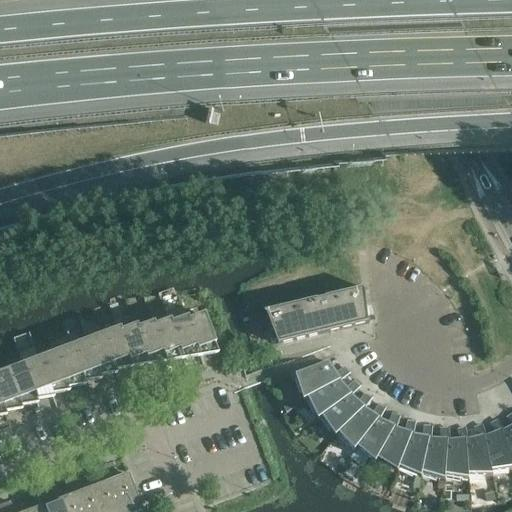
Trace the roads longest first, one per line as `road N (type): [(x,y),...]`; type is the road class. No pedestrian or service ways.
road 1 (motorway): [(0,196),(195,150),(511,120)]
road 2 (motorway): [(0,87),(511,56)]
road 3 (motorway): [(511,2),(0,30)]
road 4 (tertiary): [(511,234),(388,0)]
road 5 (residential): [(0,476),(145,420)]
